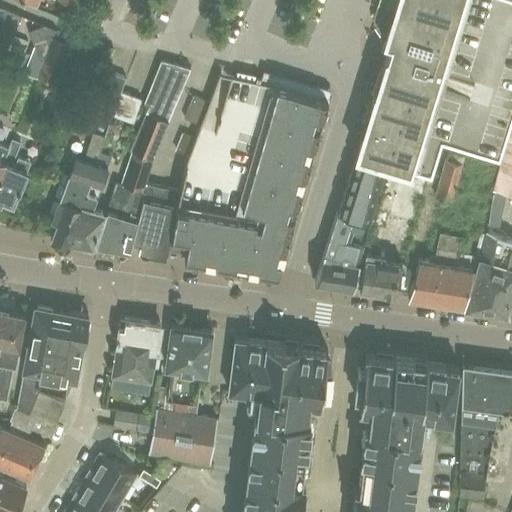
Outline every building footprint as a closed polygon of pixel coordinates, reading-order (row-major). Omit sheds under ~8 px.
[(498,157),(511,109),(511,0),(385,0),(382,11),(395,23),(391,37),(385,35),(384,38),(389,40),(374,87),(375,87),(355,150),(391,161),(428,173),(431,174),(441,139),(498,157)] [(0,48),(6,51),(20,14),(1,6),(0,9),(0,48)] [(27,30),(33,44),(38,56),(43,58),(55,28),(43,23),(27,30)] [(69,73),(79,47),(53,36),(38,75),(53,81),(58,69),(69,73)] [(129,149),(132,150),(132,149),(152,156),(168,118),(190,66),(160,58),(143,101),(148,104),(129,149)] [(118,97),(120,90),(125,76),(109,70),(101,92),(118,97)] [(186,158),(184,165),(179,189),(176,205),(174,217),(167,257),(169,257),(170,249),(185,252),(184,260),(277,275),(280,259),(282,259),(328,99),(286,86),(286,85),(231,73),(225,72),(219,70),(186,158)] [(118,97),(112,114),(132,120),(141,97),(120,90),(118,97)] [(208,101),(193,94),(183,117),(199,123),(208,101)] [(511,127),(509,138),(495,187),(511,192),(511,127)] [(68,241),(69,238),(83,196),(99,151),(101,147),(100,147),(104,134),(92,130),(83,159),(74,156),(68,172),(67,172),(51,217),(56,219),(50,236),(68,241)] [(12,137),(8,146),(0,166),(0,200),(12,205),(27,169),(25,168),(29,159),(18,154),(14,163),(8,161),(9,157),(11,158),(13,157),(20,141),(12,137)] [(0,166),(8,146),(0,143),(0,166)] [(132,149),(132,150),(121,181),(117,180),(95,244),(129,250),(131,240),(144,189),(142,188),(145,181),(152,156),(132,149)] [(355,150),(337,210),(358,216),(370,219),(374,221),(391,161),(355,150)] [(464,155),(448,150),(435,195),(452,199),(464,155)] [(99,151),(83,196),(69,238),(91,243),(103,210),(92,207),(106,167),(110,155),(99,151)] [(428,173),(391,161),(374,221),(373,224),(367,251),(365,251),(361,287),(397,293),(402,262),(403,263),(428,173)] [(165,256),(173,217),(174,217),(176,205),(179,189),(145,181),(142,188),(144,189),(131,240),(139,241),(137,251),(164,256),(165,256)] [(489,205),(487,222),(498,224),(505,194),(492,191),(489,205)] [(370,219),(358,216),(337,210),(315,280),(353,285),(370,219)] [(511,237),(487,230),(479,259),(480,259),(467,304),(505,310),(509,294),(511,294),(511,237)] [(472,266),(471,266),(475,253),(459,251),(460,247),(459,247),(462,235),(440,231),(435,253),(430,252),(429,259),(419,257),(408,295),(462,303),(472,266)] [(64,400),(37,389),(35,388),(38,371),(74,377),(80,342),(81,342),(86,313),(33,304),(15,407),(14,406),(9,418),(50,434),(64,400)] [(0,341),(15,345),(22,312),(0,307),(0,341)] [(111,374),(148,380),(151,380),(153,365),(157,366),(159,352),(155,352),(156,350),(160,323),(125,317),(123,324),(116,323),(112,347),(115,347),(111,374)] [(152,431),(149,448),(148,448),(147,451),(186,457),(209,461),(216,416),(194,413),(201,370),(205,370),(211,328),(171,324),(165,365),(168,366),(165,385),(157,383),(153,407),(156,407),(155,414),(138,412),(136,428),(152,431)] [(297,511),(298,509),(299,501),(302,502),(302,497),(303,491),(305,479),(301,478),(305,449),(306,449),(311,416),(307,416),(308,408),(309,399),(321,400),(322,390),(328,391),(332,364),(326,363),(328,348),(236,336),(229,389),(255,392),(244,484),(240,511),(297,511)] [(0,396),(4,397),(12,359),(15,345),(0,341),(0,396)] [(362,457),(358,485),(358,486),(355,485),(353,497),(352,505),(351,511),(354,511),(353,511),(411,511),(412,506),(425,414),(439,416),(452,418),(459,365),(459,364),(367,352),(364,368),(358,367),(355,395),(361,395),(359,405),(371,407),(370,416),(369,424),(366,423),(361,457),(362,457)] [(460,419),(460,421),(459,494),(469,495),(481,497),(484,473),(503,474),(511,423),(511,366),(461,360),(461,366),(460,419)] [(0,443),(1,444),(36,459),(36,458),(40,459),(46,446),(42,444),(43,442),(22,433),(24,429),(12,424),(10,429),(0,424),(0,443)] [(0,443),(0,463),(28,476),(36,459),(1,444),(0,443)] [(99,451),(61,511),(110,511),(120,495),(134,472),(99,451)] [(160,478),(154,475),(143,468),(139,474),(151,481),(156,484),(160,478)] [(0,493),(17,501),(25,483),(0,472),(0,493)] [(12,511),(17,501),(0,493),(0,511),(12,511)]
